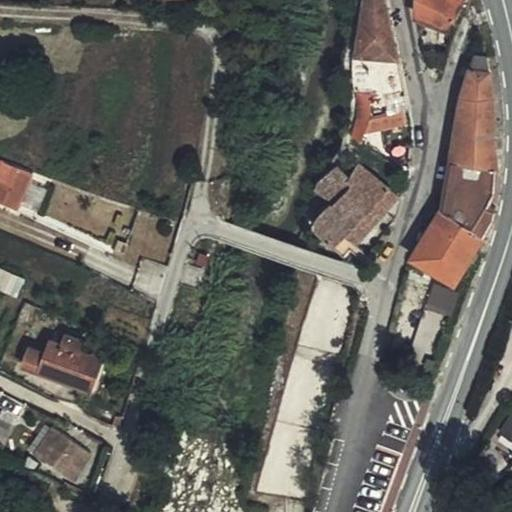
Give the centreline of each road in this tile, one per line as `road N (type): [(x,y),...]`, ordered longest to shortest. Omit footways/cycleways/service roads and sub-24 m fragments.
road 1 (residential): [(390,286),(195,219),(101,511)]
road 2 (tertiary): [(410,511),(511,226)]
road 3 (residential): [(390,286),(429,174),(432,118),(404,0)]
road 4 (residential): [(336,511),(360,438),(361,385),(390,286)]
